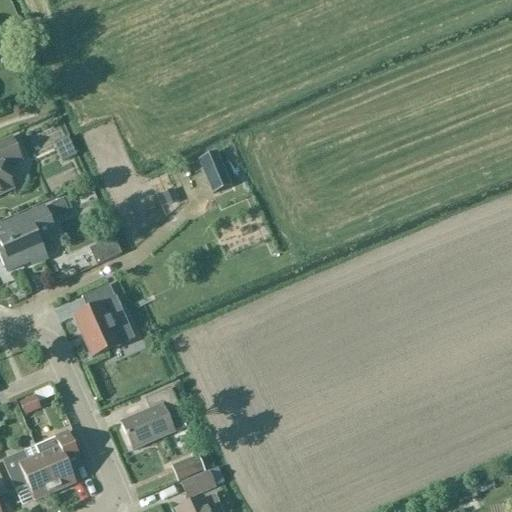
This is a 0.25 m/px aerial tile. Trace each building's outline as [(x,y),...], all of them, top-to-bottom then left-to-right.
[(0,195),(12,191),(3,170),(20,162),(11,141),(0,145),(0,195)] [(232,188),(218,153),(199,161),(213,195),(232,188)] [(23,234),(0,244),(0,260),(6,274),(31,263),(32,267),(46,261),(38,243),(56,235),(44,210),(18,222),(23,234)] [(87,313),(73,320),(81,338),(83,337),(86,344),(84,345),(91,360),(120,347),(103,310),(116,303),(109,287),(81,300),(87,313)] [(138,418),(121,425),(133,453),(174,435),(173,434),(186,429),(178,411),(179,411),(171,390),(145,401),(150,413),(144,415),(145,417),(139,420),(138,418)] [(34,397),(19,404),(25,418),(41,411),(34,397)] [(68,435),(35,449),(55,495),(75,486),(68,469),(81,464),(68,435)] [(35,449),(2,463),(15,493),(27,487),(34,504),(55,495),(35,449)] [(198,458),(171,469),(177,484),(204,473),(198,458)] [(209,474),(181,486),(188,501),(216,489),(209,474)] [(204,501),(178,511),(221,511),(216,497),(204,502),(204,501)]
